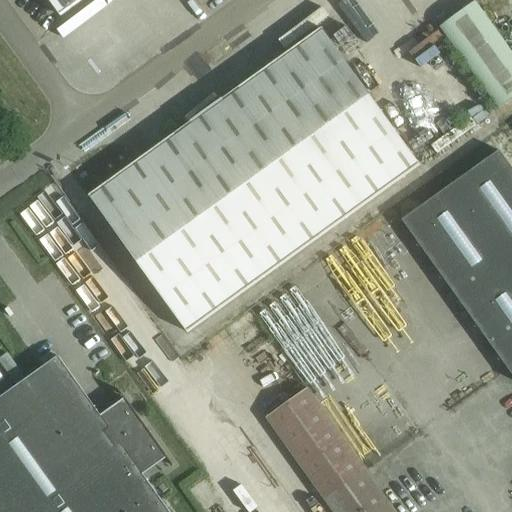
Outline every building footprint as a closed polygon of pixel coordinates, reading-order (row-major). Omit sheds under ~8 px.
[(48,0),(60,16),(82,0),(48,0)] [(405,0),(382,14),(389,25),(430,0),(405,0)] [(511,51),(476,1),(441,27),(499,109),(511,100),(511,51)] [(420,165),(322,29),(89,196),(187,333),(420,165)] [(453,79),(464,71),(443,39),(431,46),(453,79)] [(511,168),(499,151),(402,221),(511,374),(511,168)] [(256,311),(396,507),(463,460),(322,263),(256,311)] [(101,416),(58,356),(0,398),(0,511),(169,511),(143,475),(168,458),(126,399),(101,416)] [(394,511),(307,389),(266,418),(333,511),(394,511)]
